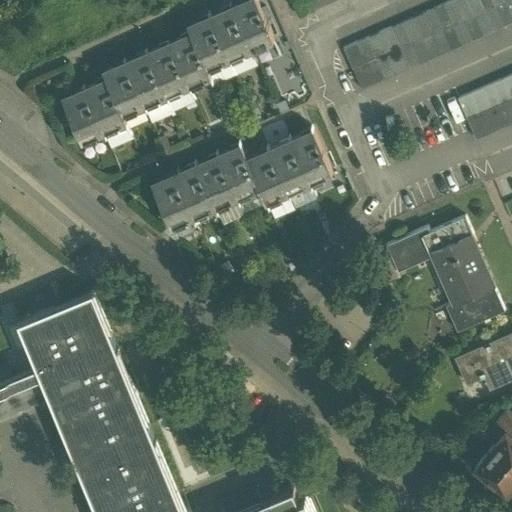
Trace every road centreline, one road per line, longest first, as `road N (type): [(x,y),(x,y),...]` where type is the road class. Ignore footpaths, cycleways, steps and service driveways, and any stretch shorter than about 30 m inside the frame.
road 1 (residential): [(388,0),(308,35),(374,195),(253,343)]
road 2 (residential): [(253,343),(0,129)]
road 3 (residential): [(458,511),(253,343)]
